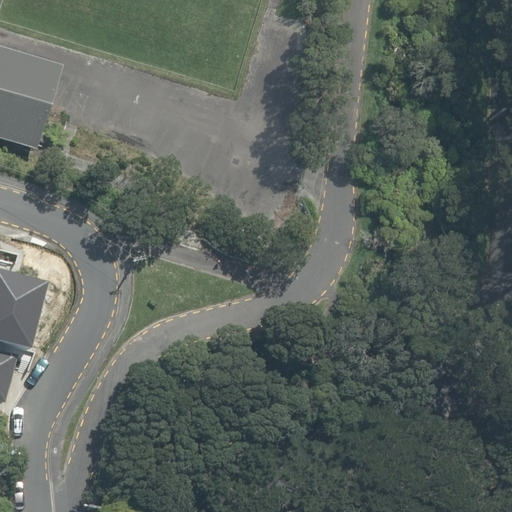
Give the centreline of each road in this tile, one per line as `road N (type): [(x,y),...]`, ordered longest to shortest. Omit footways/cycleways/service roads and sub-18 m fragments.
road 1 (unclassified): [(511,53),(501,268),(475,354),(407,428),(284,474),(237,511)]
road 2 (residential): [(0,205),(68,227),(100,253),(105,273),(103,307),(61,403),(41,511)]
